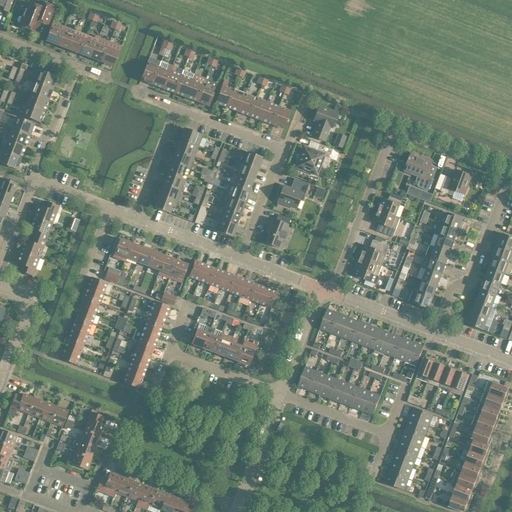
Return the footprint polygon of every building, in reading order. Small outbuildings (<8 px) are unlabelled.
[(0,0),(0,8),(9,12),(11,6),(13,0),(0,0)] [(42,19),(49,22),(55,7),(40,2),(38,6),(28,2),(22,17),(21,16),(19,17),(17,21),(18,22),(20,23),(19,26),(37,33),(42,19)] [(94,6),(91,12),(104,18),(107,12),(94,6)] [(113,21),(125,27),(128,20),(116,15),(113,21)] [(46,41),(57,45),(64,27),(53,22),(46,41)] [(76,31),(64,27),(57,45),(69,50),(76,31)] [(76,31),(69,50),(80,54),(87,35),(76,31)] [(94,38),(87,35),(80,54),(91,58),(99,37),(95,35),(94,38)] [(110,42),(99,37),(91,58),(102,62),(110,42)] [(122,46),(110,42),(102,62),(114,67),(119,52),(122,46)] [(161,62),(149,58),(141,80),(152,85),(159,67),(159,66),(161,62)] [(172,66),(161,62),(159,66),(159,67),(152,85),(164,89),(172,66)] [(240,62),(237,69),(250,73),(253,66),(240,62)] [(22,77),(25,71),(27,65),(23,63),(20,69),(18,75),(22,77)] [(182,75),(181,75),(175,72),(177,68),(172,66),(164,89),(175,93),(182,75)] [(38,76),(35,82),(53,89),(58,77),(37,69),(35,75),(38,76)] [(186,97),(195,75),(183,71),(181,75),(182,75),(175,93),(186,97)] [(195,75),(186,97),(197,102),(204,83),(205,79),(195,75)] [(197,102),(209,106),(217,84),(205,79),(204,83),(197,102)] [(216,103),(227,108),(234,89),(227,87),(229,81),(224,80),(222,85),(216,103)] [(53,89),(35,82),(31,93),(49,100),(53,89)] [(238,112),(245,94),(234,89),(227,108),(238,112)] [(49,100),(31,93),(27,104),(45,111),(49,100)] [(250,116),(257,98),(245,94),(238,112),(250,116)] [(257,98),(250,116),(261,120),(268,102),(257,98)] [(272,125),(279,106),(268,102),(261,120),(272,125)] [(18,110),(17,114),(41,123),(45,111),(27,104),(24,111),(20,109),(18,110)] [(290,110),(279,106),(272,125),(283,129),(290,110)] [(312,137),(325,141),(330,127),(333,128),(338,113),(319,106),(314,121),(318,122),(312,137)] [(17,117),(12,129),(30,136),(35,124),(17,117)] [(198,147),(198,146),(203,135),(184,128),(180,140),(198,147)] [(30,136),(12,129),(8,140),(26,147),(30,136)] [(334,145),(342,148),(346,137),(339,134),(334,145)] [(8,140),(4,151),(22,158),(26,147),(8,140)] [(198,147),(180,140),(176,151),(194,158),(198,147)] [(304,147),(296,167),(317,175),(324,155),(330,157),(333,149),(320,144),(317,152),(304,147)] [(0,162),(17,170),(22,158),(4,151),(0,149),(0,162)] [(340,152),(333,149),(330,157),(337,159),(340,152)] [(172,162),(190,169),(194,158),(176,151),(172,162)] [(247,152),(243,164),(258,169),(262,158),(247,152)] [(433,160),(412,153),(405,171),(419,176),(417,181),(420,182),(418,186),(429,190),(433,178),(427,176),(433,160)] [(190,169),(172,162),(167,174),(185,180),(190,169)] [(258,169),(243,164),(239,175),(253,180),(258,169)] [(456,170),(453,178),(447,176),(441,191),(454,196),(456,190),(465,194),(472,175),(456,170)] [(181,192),(185,180),(167,174),(163,185),(181,192)] [(239,175),(235,185),(234,186),(249,192),(253,180),(239,175)] [(0,191),(13,196),(17,184),(0,177),(0,191)] [(297,208),(303,194),(305,195),(309,184),(295,178),(291,189),(283,186),(278,201),(297,208)] [(230,184),(226,196),(245,203),(249,192),(234,186),(235,185),(230,184)] [(181,192),(163,185),(159,196),(177,203),(181,192)] [(317,187),(315,193),(323,196),(325,190),(317,187)] [(421,190),(418,198),(429,203),(432,194),(425,192),(421,190)] [(0,191),(0,203),(9,207),(13,196),(0,191)] [(206,194),(204,200),(208,202),(208,201),(212,202),(214,197),(206,194)] [(401,218),(404,208),(408,199),(395,194),(393,199),(389,200),(382,198),(379,206),(380,206),(379,210),(396,216),(401,218)] [(177,203),(159,196),(155,207),(169,213),(172,207),(175,208),(177,203)] [(241,214),(245,203),(226,196),(222,207),(226,208),(226,209),(241,214)] [(39,205),(35,217),(53,224),(59,207),(45,201),(43,207),(39,205)] [(0,216),(4,218),(9,207),(0,203),(0,216)] [(241,214),(226,209),(222,220),(237,226),(241,214)] [(394,237),(401,218),(396,216),(379,210),(378,213),(376,213),(373,221),(382,224),(382,227),(380,232),(394,237)] [(459,230),(462,231),(464,224),(462,223),(464,218),(444,211),(439,223),(459,230)] [(202,225),(206,214),(198,212),(194,223),(202,225)] [(280,248),(283,239),(284,239),(287,233),(286,232),(291,219),(278,214),(276,220),(272,218),(269,226),(271,227),(265,243),(280,248)] [(34,230),(32,236),(46,241),(53,224),(35,217),(30,229),(34,230)] [(237,226),(222,220),(218,232),(232,237),(237,226)] [(69,223),(66,229),(75,232),(77,226),(69,223)] [(455,242),(455,241),(459,230),(439,223),(435,234),(440,236),(455,242)] [(499,245),(498,246),(499,245),(511,250),(511,236),(503,233),(502,238),(499,237),(496,244),(499,245)] [(40,259),(46,241),(32,236),(30,242),(26,240),(22,252),(40,259)] [(455,242),(440,236),(435,247),(451,253),(455,242)] [(401,237),(399,243),(407,246),(409,240),(401,237)] [(132,243),(120,238),(113,257),(125,262),(126,258),(132,243)] [(383,265),(390,246),(377,241),(375,246),(373,247),(364,244),(361,252),(363,253),(361,257),(383,265)] [(126,258),(137,262),(143,247),(132,243),(126,258)] [(451,253),(435,247),(431,245),(426,256),(431,258),(447,264),(451,253)] [(498,246),(494,257),(511,263),(511,250),(499,245),(498,246)] [(143,247),(137,262),(149,266),(154,251),(143,247)] [(160,271),(166,256),(154,251),(149,266),(160,271)] [(33,276),(40,259),(22,252),(17,263),(21,265),(19,271),(33,276)] [(158,275),(169,279),(177,260),(166,256),(160,271),(158,275)] [(383,265),(361,257),(360,260),(359,259),(355,267),(358,268),(355,276),(376,283),(383,265)] [(510,275),(511,269),(511,263),(494,257),(490,268),(505,274),(506,273),(510,275)] [(447,264),(431,258),(427,269),(442,275),(447,264)] [(188,265),(177,260),(169,279),(181,284),(188,265)] [(189,277),(199,280),(206,265),(195,261),(189,277)] [(199,280),(209,284),(216,268),(206,265),(199,280)] [(209,284),(220,288),(226,272),(216,268),(209,284)] [(505,274),(490,268),(486,279),(501,285),(505,274)] [(442,275),(427,269),(423,281),(438,287),(442,275)] [(116,284),(118,279),(119,277),(108,272),(105,279),(116,284)] [(220,288),(230,292),(236,276),(226,272),(220,288)] [(230,292),(240,296),(246,280),(236,276),(230,292)] [(92,277),(88,287),(103,293),(107,283),(92,277)] [(501,285),(486,279),(482,290),(497,296),(497,295),(501,285)] [(240,296),(250,300),(256,284),(246,280),(240,296)] [(438,287),(423,281),(418,292),(434,298),(434,297),(438,287)] [(392,285),(384,282),(382,288),(390,291),(392,285)] [(250,300),(260,304),(266,288),(256,284),(250,300)] [(100,304),(103,293),(88,287),(84,298),(100,304)] [(277,292),(266,288),(260,304),(271,308),(277,292)] [(409,301),(430,309),(431,305),(434,305),(436,298),(434,297),(434,298),(418,292),(413,290),(409,301)] [(502,297),(497,295),(497,296),(482,290),(477,301),(497,309),(502,297)] [(161,300),(167,303),(174,305),(177,298),(164,293),(163,296),(161,300)] [(96,314),(100,304),(84,298),(80,308),(95,313),(96,314)] [(154,301),(150,311),(166,317),(170,307),(154,301)] [(477,301),(473,312),(473,313),(493,320),(497,309),(477,301)] [(92,324),(96,314),(95,313),(80,308),(76,318),(92,324)] [(209,310),(204,308),(201,316),(207,318),(209,310)] [(339,313),(328,309),(320,329),(331,333),(339,313)] [(150,311),(147,321),(162,327),(166,317),(150,311)] [(489,331),(493,320),(473,313),(473,312),(471,311),(468,318),(471,319),(469,324),(489,331)] [(250,317),(261,320),(263,315),(252,312),(250,317)] [(331,333),(342,337),(349,317),(339,313),(331,333)] [(234,320),(228,317),(227,322),(226,321),(225,323),(232,326),(234,320)] [(342,337),(353,341),(360,321),(349,317),(342,337)] [(88,334),(92,324),(76,318),(72,328),(88,334)] [(147,321),(143,332),(159,338),(162,327),(147,321)] [(353,341),(363,345),(371,325),(360,321),(353,341)] [(363,345),(374,349),(382,329),(371,325),(363,345)] [(192,344),(203,349),(211,328),(207,327),(205,332),(198,330),(192,344)] [(84,344),(88,334),(72,328),(68,338),(84,344)] [(215,353),(220,338),(214,336),(216,330),(211,328),(203,349),(215,353)] [(143,332),(137,329),(133,340),(139,342),(155,348),(159,338),(143,332)] [(374,349),(385,353),(392,333),(382,329),(374,349)] [(385,353),(396,357),(403,338),(392,333),(385,353)] [(220,338),(215,353),(226,357),(233,338),(222,334),(220,338)] [(81,354),(84,344),(68,338),(65,348),(81,354)] [(118,338),(115,345),(125,348),(127,342),(122,340),(118,338)] [(237,340),(233,338),(226,357),(237,361),(243,347),(242,346),(236,344),(237,340)] [(396,357),(406,361),(414,342),(403,338),(396,357)] [(139,342),(135,352),(151,358),(155,348),(139,342)] [(244,342),(242,346),(243,347),(237,361),(249,366),(256,346),(244,342)] [(425,346),(414,342),(406,361),(417,365),(425,346)] [(123,354),(125,348),(115,345),(113,350),(117,352),(123,354)] [(65,348),(61,359),(77,365),(81,354),(65,348)] [(135,352),(131,362),(147,368),(151,358),(135,352)] [(416,378),(428,383),(437,360),(430,357),(429,360),(424,358),(416,378)] [(375,359),(374,364),(386,367),(387,361),(375,359)] [(439,387),(441,382),(447,367),(443,365),(444,363),(437,360),(428,383),(439,387)] [(131,362),(127,372),(143,378),(147,368),(131,362)] [(108,365),(106,371),(103,377),(110,379),(114,369),(111,368),(112,366),(108,365)] [(451,368),(447,367),(441,382),(439,387),(450,391),(459,369),(452,366),(451,368)] [(317,371),(306,367),(299,386),(310,391),(317,371)] [(466,371),(459,369),(450,391),(462,396),(470,375),(465,373),(466,371)] [(310,391),(321,395),(328,375),(317,371),(310,391)] [(127,372),(124,383),(139,389),(143,378),(127,372)] [(475,388),(479,376),(474,374),(469,386),(475,388)] [(321,395),(331,399),(339,379),(328,375),(321,395)] [(331,399),(342,403),(350,383),(339,379),(331,399)] [(507,401),(507,400),(510,393),(508,392),(509,387),(494,382),(494,383),(489,381),(485,392),(507,401)] [(342,403),(352,407),(360,387),(350,383),(342,403)] [(352,407),(364,411),(371,391),(360,387),(352,407)] [(381,395),(371,391),(364,411),(374,415),(381,395)] [(480,403),(501,411),(502,406),(505,407),(507,401),(485,392),(480,403)] [(35,398),(23,394),(22,397),(16,394),(8,414),(15,416),(18,410),(29,414),(35,398)] [(408,401),(419,406),(421,401),(422,399),(410,395),(408,401)] [(29,414),(40,418),(46,402),(35,398),(29,414)] [(57,407),(46,402),(40,418),(51,422),(57,407)] [(480,403),(476,414),(499,423),(502,415),(499,415),(501,411),(480,403)] [(69,411),(57,407),(51,422),(63,426),(69,411)] [(430,426),(434,414),(414,407),(410,418),(430,426)] [(100,436),(105,425),(102,423),(104,417),(90,412),(87,419),(89,419),(85,430),(100,436)] [(499,423),(476,414),(472,426),(492,433),(494,429),(496,430),(499,423)] [(426,436),(430,426),(410,418),(406,429),(426,436)] [(460,426),(470,429),(472,421),(463,418),(460,426)] [(472,426),(471,427),(472,430),(475,432),(472,439),(475,440),(490,445),(491,445),(493,438),(491,437),(492,433),(472,426)] [(406,429),(402,440),(421,447),(426,436),(406,429)] [(2,430),(0,434),(0,442),(13,447),(18,436),(2,430)] [(96,447),(100,436),(85,430),(80,441),(96,447)] [(402,440),(398,450),(417,458),(421,447),(402,440)] [(470,451),(488,458),(491,450),(489,449),(490,445),(475,440),(470,451)] [(92,459),(96,447),(80,441),(76,453),(92,459)] [(0,455),(9,459),(9,458),(13,447),(0,442),(0,455)] [(26,452),(37,456),(39,451),(28,447),(26,452)] [(398,450),(393,461),(413,469),(416,470),(417,465),(415,464),(417,458),(398,450)] [(470,451),(466,461),(466,462),(482,468),(483,463),(486,464),(488,458),(470,451)] [(37,456),(26,452),(23,458),(35,462),(37,456)] [(87,470),(92,459),(76,453),(72,464),(87,470)] [(13,460),(9,458),(9,459),(0,455),(0,468),(8,471),(13,460)] [(465,466),(462,473),(480,480),(483,472),(480,471),(482,468),(466,462),(466,461),(462,460),(461,462),(462,465),(465,466)] [(393,461),(390,471),(409,479),(413,469),(393,461)] [(9,472),(8,471),(0,468),(0,481),(5,483),(9,472)] [(17,475),(28,479),(30,473),(19,469),(17,475)] [(390,471),(386,482),(407,491),(409,486),(407,485),(409,479),(390,471)] [(116,493),(116,492),(122,477),(110,472),(108,478),(102,476),(97,490),(115,497),(116,493)] [(462,473),(462,474),(457,472),(453,483),(473,490),(475,486),(477,487),(480,480),(462,473)] [(17,475),(15,480),(26,484),(28,479),(17,475)] [(116,493),(127,497),(133,481),(122,477),(116,492),(116,493)] [(127,497),(138,501),(144,485),(133,481),(127,497)] [(453,483),(452,485),(453,488),(456,489),(453,496),(471,502),(474,495),(472,494),(473,490),(453,483)] [(147,511),(150,505),(155,490),(144,485),(138,501),(136,507),(140,509),(140,508),(147,511)] [(150,511),(159,511),(161,509),(167,494),(155,490),(150,505),(147,511),(150,511)] [(161,509),(167,511),(172,511),(178,498),(167,494),(161,509)] [(453,496),(451,502),(449,501),(446,502),(445,505),(463,511),(464,511),(466,508),(469,509),(471,502),(453,496)] [(8,508),(13,511),(18,499),(12,497),(8,508)] [(189,502),(178,498),(172,511),(192,511),(193,510),(187,508),(189,502)] [(20,500),(16,511),(22,511),(26,502),(20,500)]
